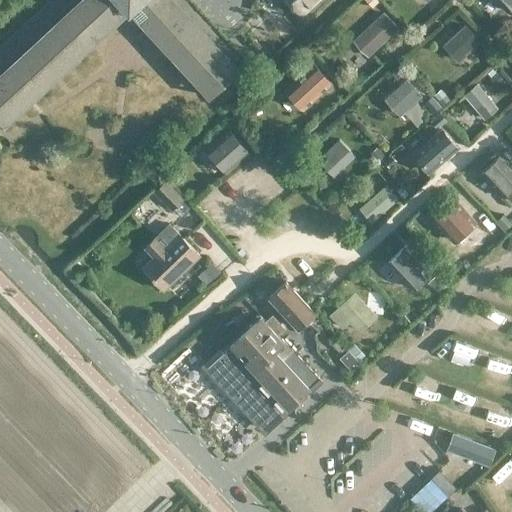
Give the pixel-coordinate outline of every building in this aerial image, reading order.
[(0,119),(5,125),(6,125),(0,118),(123,5),(129,12),(136,5),(146,16),(140,22),(140,23),(146,17),(214,90),(208,95),(208,96),(240,67),(239,66),(234,71),(168,0),(86,0),(0,80),(0,119)] [(288,0),(300,12),(301,11),(313,0),(288,0)] [(368,56),(397,28),(383,13),(354,41),(368,56)] [(465,25),(444,45),(457,60),(478,40),(465,25)] [(287,90),(303,107),(330,82),(314,65),(287,90)] [(385,99),(399,114),(420,94),(406,80),(385,99)] [(465,94),(485,118),(496,108),(476,85),(465,94)] [(229,130),(207,150),(225,170),(247,150),(229,130)] [(445,133),(417,158),(431,174),(459,149),(445,133)] [(333,175),(354,155),(343,143),(322,163),(333,175)] [(502,197),(511,187),(511,170),(499,156),(480,173),(502,197)] [(171,209),(183,197),(166,180),(154,191),(171,209)] [(360,209),(370,221),(396,198),(386,186),(360,209)] [(455,240),(474,222),(454,201),(434,219),(455,240)] [(142,268),(163,289),(199,254),(178,233),(164,246),(155,237),(145,247),(157,259),(146,269),(143,267),(142,268)] [(404,246),(388,261),(412,288),(428,272),(404,246)] [(298,327),(314,312),(286,281),(269,296),(298,327)] [(360,330),(375,316),(354,294),(344,303),(343,303),(331,315),(342,327),(350,320),(360,330)] [(309,387),(284,360),(294,352),(277,334),(284,327),(272,314),(265,320),(260,315),(224,349),(240,366),(226,380),(225,385),(262,425),(268,425),(309,387)]
